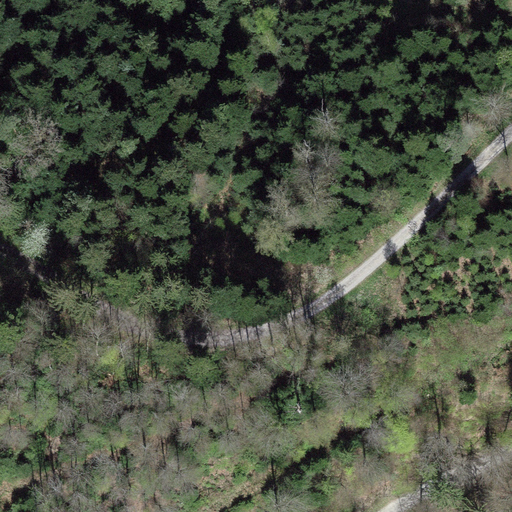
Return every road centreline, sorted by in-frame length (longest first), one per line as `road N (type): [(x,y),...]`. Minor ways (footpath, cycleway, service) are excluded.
road 1 (track): [(0,252),(155,334),(184,340),(256,331),(323,300),(362,271),(511,132)]
road 2 (track): [(389,511),(440,480),(511,451)]
